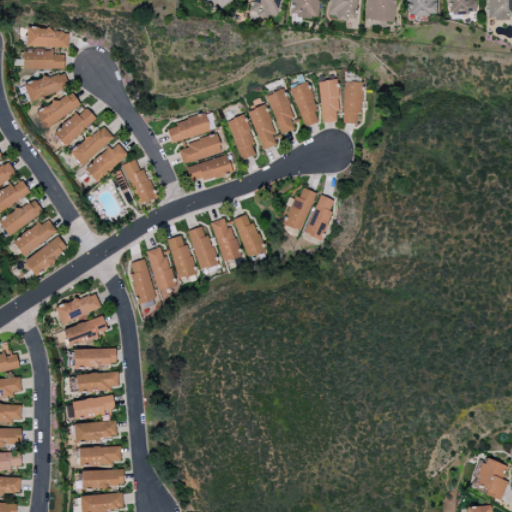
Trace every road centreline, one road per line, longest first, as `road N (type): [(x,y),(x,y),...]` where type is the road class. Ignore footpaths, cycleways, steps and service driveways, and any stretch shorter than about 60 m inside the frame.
road 1 (residential): [(0,104),(122,300),(137,447),(156,511)]
road 2 (residential): [(0,320),(166,213),(331,152)]
road 3 (residential): [(17,309),(44,381),(41,511)]
road 4 (residential): [(97,70),(155,150),(182,207)]
